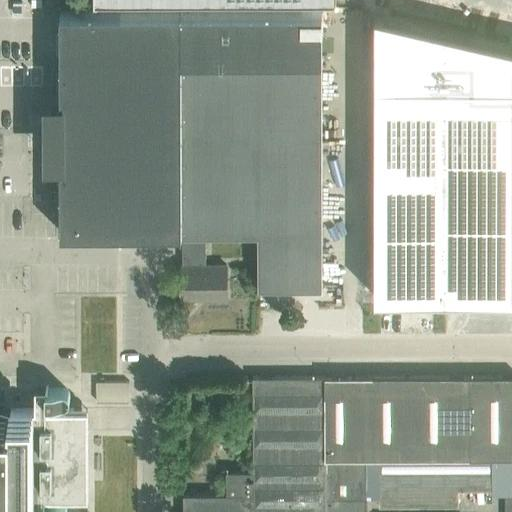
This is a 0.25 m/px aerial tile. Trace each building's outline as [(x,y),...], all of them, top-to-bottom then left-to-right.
[(181,59),(322,59),(321,9),(182,10),(181,59)] [(61,232),(144,232),(183,232),(207,232),(247,232),(259,232),(259,286),(323,286),(322,59),(181,59),(182,10),(61,10),(61,232)] [(374,13),(374,297),(467,297),(467,204),(511,204),(511,53),(383,24),(383,15),(374,13)] [(207,232),(183,232),(183,264),(183,297),(227,297),(227,276),(228,265),(207,265),(207,232)] [(511,511),(511,374),(325,375),(326,469),(325,511),(367,511),(368,500),(379,500),(379,505),(458,506),(458,489),(493,489),(494,457),(511,457),(511,493),(506,493),(505,511),(511,511)] [(253,375),(254,470),(326,469),(325,375),(253,375)] [(0,496),(33,496),(32,511),(67,511),(67,510),(67,508),(67,507),(66,506),(65,505),(64,504),(63,503),(62,503),(60,503),(46,503),(46,497),(89,496),(89,408),(49,408),(49,402),(64,402),(65,402),(66,401),(68,400),(69,400),(69,399),(70,397),(70,396),(71,395),(70,393),(70,392),(69,391),(69,390),(68,389),(66,388),(65,388),(64,388),(49,387),(49,386),(36,386),(36,408),(11,408),(8,406),(5,405),(1,404),(0,403),(0,496)] [(325,511),(326,469),(254,470),(253,511),(325,511)] [(253,511),(254,470),(227,470),(227,493),(184,493),(183,511),(253,511)]
